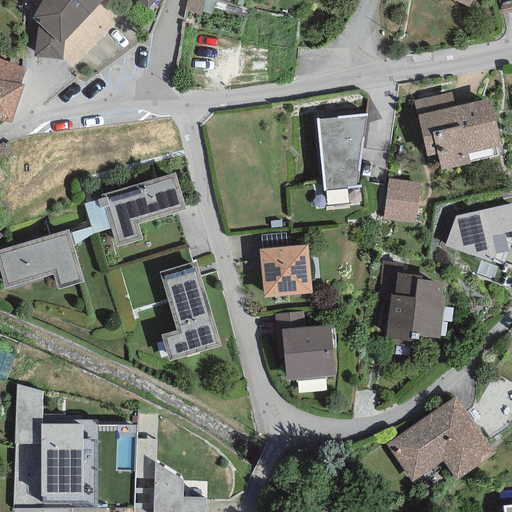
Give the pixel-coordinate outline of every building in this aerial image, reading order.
[(42,0),(32,19),(38,25),(33,57),(63,61),(64,40),(102,0),(138,0),(148,9),(156,0),(42,0)] [(26,68),(0,60),(0,80),(20,84),(26,68)] [(24,84),(20,84),(0,80),(0,121),(11,123),(24,84)] [(417,116),(455,107),(452,92),(413,101),(417,116)] [(455,107),(417,116),(427,156),(437,154),(441,171),(470,164),(467,153),(501,145),(489,99),(455,107)] [(367,115),(316,119),(323,192),(357,188),(367,115)] [(3,143),(0,144),(0,183),(7,178),(0,167),(0,165),(13,157),(3,143)] [(175,173),(101,196),(102,199),(97,200),(100,209),(104,207),(111,229),(117,247),(142,240),(138,225),(186,210),(175,173)] [(420,182),(387,178),(382,220),(416,224),(420,182)] [(100,209),(97,200),(83,204),(91,227),(93,234),(111,229),(104,207),(100,209)] [(511,205),(511,204),(455,216),(444,246),(490,263),(490,259),(496,258),(491,236),(511,231),(511,205)] [(72,246),(93,234),(91,227),(68,232),(72,246)] [(0,273),(4,288),(53,274),(57,290),(83,282),(72,246),(68,232),(67,229),(0,249),(0,273)] [(261,235),(262,249),(288,246),(286,233),(261,235)] [(262,249),(259,249),(263,297),(310,294),(307,245),(288,246),(262,249)] [(195,263),(160,273),(177,331),(161,336),(168,361),(220,346),(195,263)] [(422,276),(396,273),(394,295),(390,294),(385,339),(411,342),(412,335),(440,338),(445,295),(440,294),(442,283),(421,280),(422,276)] [(304,312),(274,315),(276,330),(281,330),(305,328),(304,312)] [(305,328),(281,330),(286,381),(335,376),(330,325),(305,328)] [(494,454),(454,396),(385,444),(412,482),(441,462),(455,481),(494,454)] [(82,424),(40,424),(40,497),(82,497),(82,424)] [(183,481),(155,462),(154,463),(152,511),(205,511),(206,498),(182,497),(183,481)]
